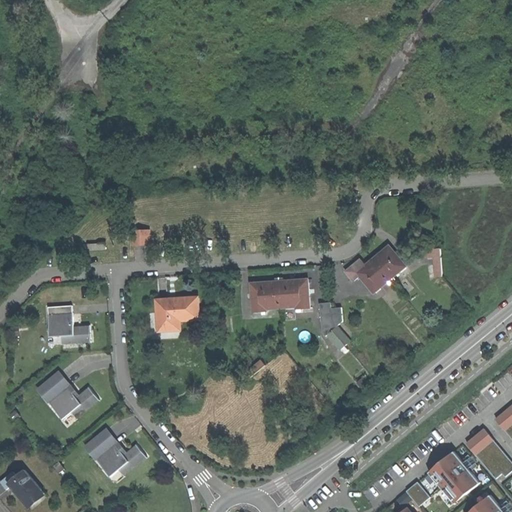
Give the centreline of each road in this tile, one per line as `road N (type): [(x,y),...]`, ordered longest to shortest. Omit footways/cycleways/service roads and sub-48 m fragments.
road 1 (residential): [(115,270),(341,252),(364,233),(366,194),(376,184),(511,175)]
road 2 (residential): [(199,477),(124,387),(115,270)]
road 3 (secondary): [(356,443),(511,314)]
road 4 (residential): [(0,316),(40,275),(115,270)]
